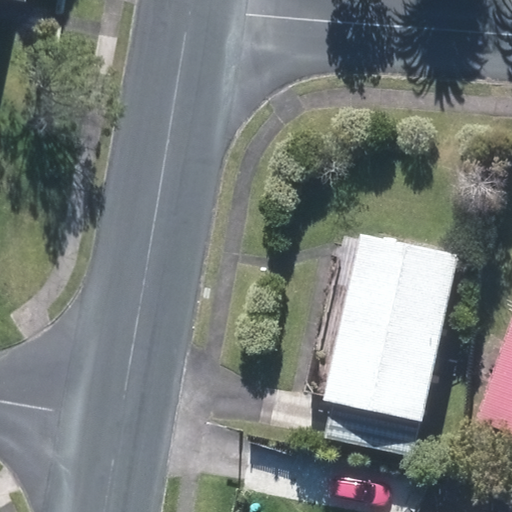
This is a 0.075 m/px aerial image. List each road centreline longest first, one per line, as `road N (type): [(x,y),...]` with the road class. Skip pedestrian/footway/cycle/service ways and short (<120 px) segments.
road 1 (residential): [(119,423),(187,10)]
road 2 (residential): [(187,10),(511,35)]
road 3 (residential): [(119,423),(0,400)]
